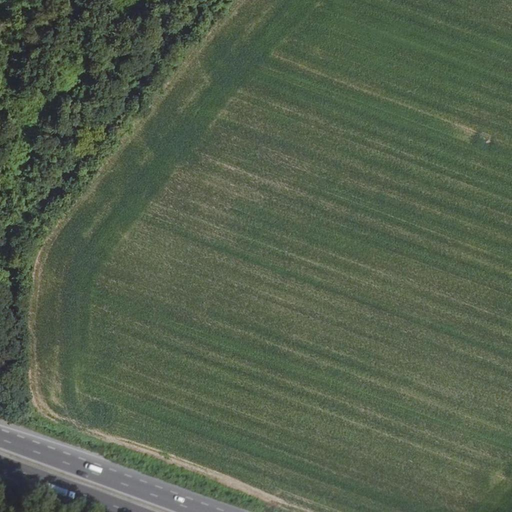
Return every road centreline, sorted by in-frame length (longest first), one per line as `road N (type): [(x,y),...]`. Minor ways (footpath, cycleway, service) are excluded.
road 1 (trunk): [(193,511),(0,440)]
road 2 (trunk): [(0,466),(124,511)]
